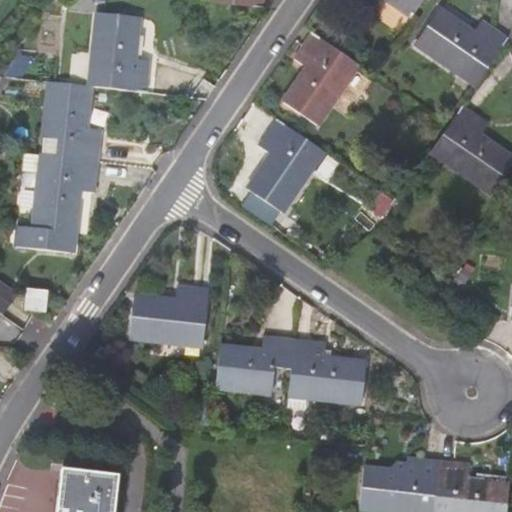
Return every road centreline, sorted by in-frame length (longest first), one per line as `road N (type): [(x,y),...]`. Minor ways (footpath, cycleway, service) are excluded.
road 1 (residential): [(170,178),(459,395)]
road 2 (residential): [(0,422),(170,178)]
road 3 (residential): [(170,178),(294,0)]
